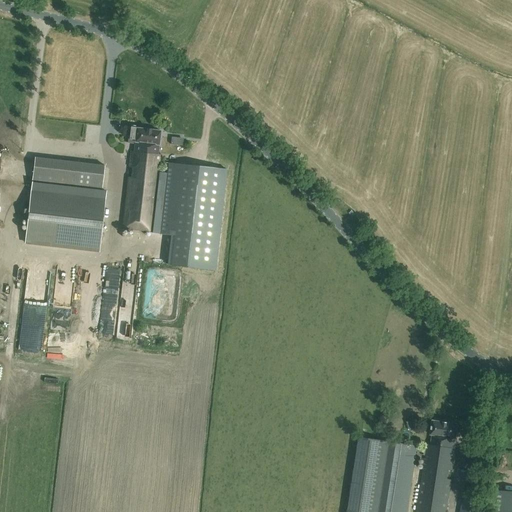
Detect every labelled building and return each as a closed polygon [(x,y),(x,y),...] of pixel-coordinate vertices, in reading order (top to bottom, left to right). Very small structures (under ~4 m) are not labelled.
[(131,125),(130,127),(128,142),(135,143),(134,152),(131,151),(129,167),(132,168),(131,177),(128,177),(122,228),(150,231),(159,165),(167,166),(162,212),(190,215),(195,166),(168,163),(169,160),(160,159),(160,155),(158,155),(161,131),(135,128),(135,126),(131,125)] [(103,217),(109,166),(105,166),(105,159),(108,134),(39,126),(36,150),(35,157),(28,208),(103,217)] [(103,217),(28,208),(24,244),(99,252),(103,217)] [(156,254),(182,258),(183,250),(157,246),(156,254)] [(72,278),(56,277),(56,292),(72,292),(72,278)] [(144,315),(171,316),(172,293),(167,292),(167,280),(148,279),(147,303),(145,303),(144,315)] [(74,319),(75,333),(91,332),(90,318),(74,319)] [(426,447),(360,438),(349,511),(407,511),(416,451),(425,453),(416,511),(446,511),(451,480),(447,479),(448,470),(451,471),(458,424),(433,421),(431,435),(432,435),(431,445),(427,444),(426,447)] [(471,468),(473,454),(460,452),(459,467),(471,468)] [(479,511),(483,488),(467,486),(466,494),(463,493),(460,511),(479,511)] [(511,511),(511,493),(493,492),(490,511),(511,511)]
